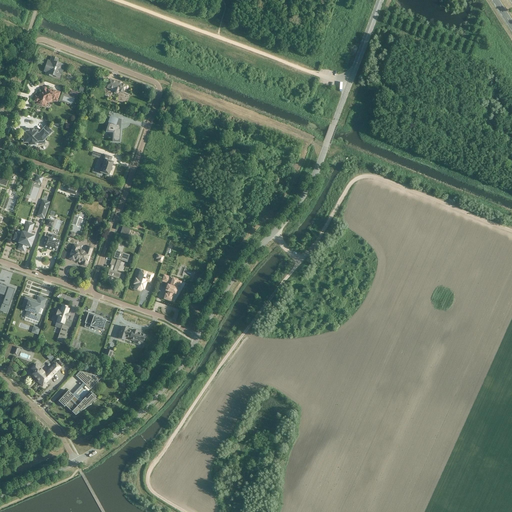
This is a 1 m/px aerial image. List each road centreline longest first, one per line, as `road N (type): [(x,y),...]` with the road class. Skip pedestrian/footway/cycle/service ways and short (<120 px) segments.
road 1 (residential): [(0,139),(37,40),(158,85),(91,292)]
road 2 (track): [(273,233),(297,260),(148,470),(150,492),(182,511)]
road 3 (tertiary): [(197,337),(233,276),(303,196),(348,85)]
road 4 (track): [(297,260),(348,186),(366,176),(511,231)]
road 5 (track): [(317,74),(116,0)]
road 6 (tertiary): [(75,460),(154,398),(197,337)]
